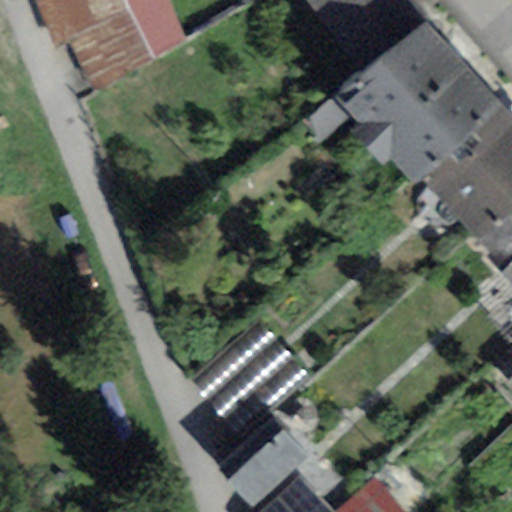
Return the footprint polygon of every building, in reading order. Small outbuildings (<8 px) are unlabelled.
[(167,0),(34,0),(55,49),(70,42),(94,94),(185,42),(167,0)] [(413,0),(305,0),(347,54),(415,3),(413,0)] [(428,20),(337,97),(359,124),(351,131),(381,166),(391,158),(413,184),(423,178),(503,107),(428,20)] [(511,116),(503,107),(423,178),(481,243),(511,214),(511,116)] [(511,214),(481,243),(511,277),(511,214)] [(238,437),(305,376),(255,321),(188,383),(238,437)] [(260,511),(295,476),(318,497),(338,475),(284,424),(227,484),(256,511),(260,511)] [(399,511),(369,484),(344,511),(328,511),(318,497),(295,476),(260,511),(399,511)]
